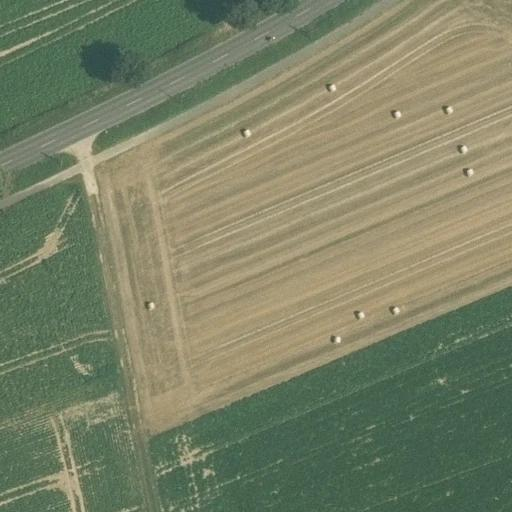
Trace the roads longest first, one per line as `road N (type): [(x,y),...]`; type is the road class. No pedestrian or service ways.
road 1 (track): [(81,134),(153,511)]
road 2 (tertiary): [(330,0),(0,172)]
